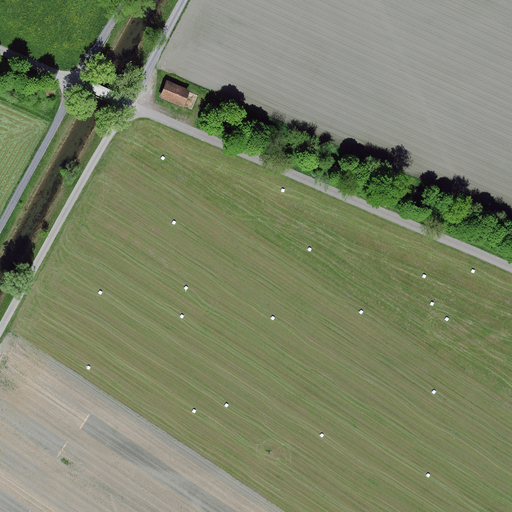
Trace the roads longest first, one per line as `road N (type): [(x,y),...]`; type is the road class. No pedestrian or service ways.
road 1 (unclassified): [(0,49),(511,270)]
road 2 (track): [(187,0),(0,329)]
road 3 (track): [(0,236),(59,127),(73,81),(128,0)]
